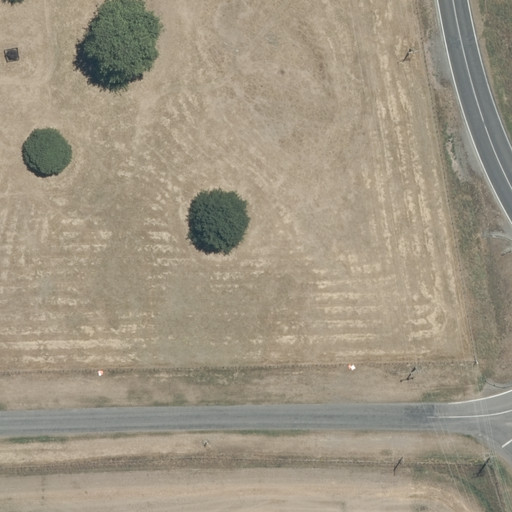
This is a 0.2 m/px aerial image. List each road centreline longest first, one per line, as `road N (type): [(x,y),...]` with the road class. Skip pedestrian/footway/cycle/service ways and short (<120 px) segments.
road 1 (unclassified): [(0,440),(511,410)]
road 2 (unclassified): [(454,0),(474,84),(511,185)]
